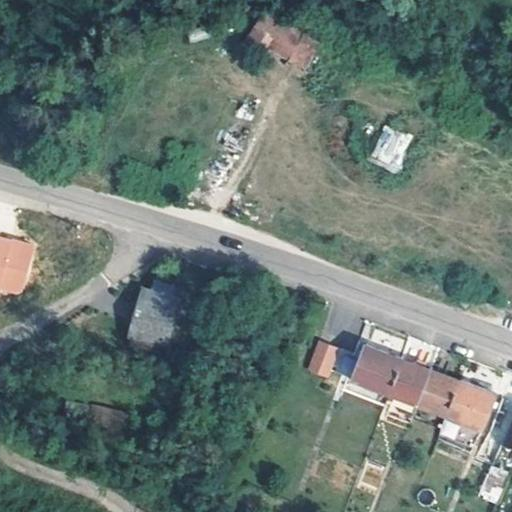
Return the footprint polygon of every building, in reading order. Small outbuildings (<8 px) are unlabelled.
[(259,19),(254,26),(275,38),(285,13),(272,5),(269,13),(250,13),(259,19)] [(247,37),(254,26),(259,19),(250,13),(232,15),(226,24),(247,37)] [(398,172),(413,136),(384,124),(369,160),(398,172)] [(0,234),(0,289),(21,296),(36,244),(0,234)] [(155,290),(142,287),(126,342),(167,354),(184,297),(175,295),(178,282),(159,277),(155,290)] [(349,343),(331,336),(321,358),(339,366),(349,343)] [(355,376),(391,391),(405,355),(371,341),(355,376)] [(172,363),(186,367),(191,350),(178,346),(172,363)] [(391,391),(419,402),(433,367),(405,355),(391,391)] [(419,402),(446,413),(460,377),(433,367),(419,402)] [(460,377),(446,413),(484,429),(498,394),(460,377)] [(494,424),(511,431),(511,398),(506,396),(494,424)] [(164,420),(182,424),(186,406),(165,402),(161,419),(164,420)] [(88,433),(107,437),(113,409),(94,405),(88,433)] [(126,441),(128,435),(133,413),(113,409),(107,437),(126,441)] [(128,435),(151,440),(156,418),(133,413),(128,435)] [(458,439),(460,425),(442,422),(440,436),(458,439)] [(498,503),(506,471),(488,467),(479,498),(498,503)]
